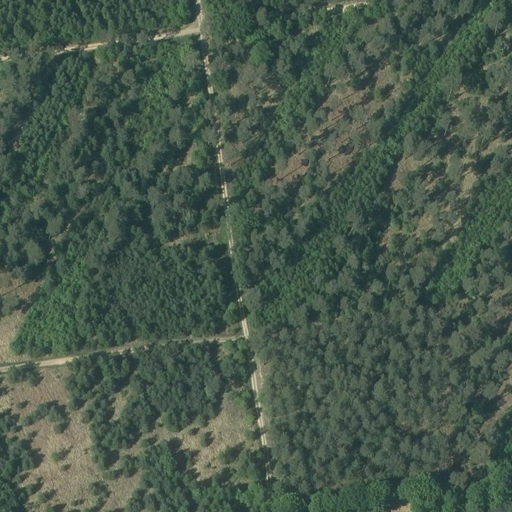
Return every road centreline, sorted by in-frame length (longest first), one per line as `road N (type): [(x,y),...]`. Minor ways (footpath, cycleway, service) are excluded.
road 1 (track): [(199,29),(244,339)]
road 2 (track): [(199,29),(403,0)]
road 3 (track): [(0,60),(199,29)]
road 4 (track): [(244,339),(272,511)]
